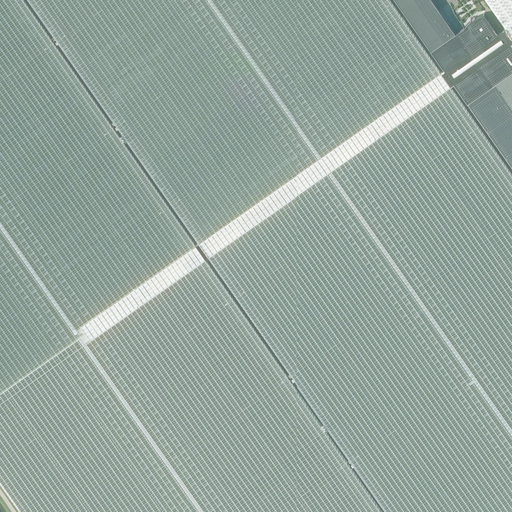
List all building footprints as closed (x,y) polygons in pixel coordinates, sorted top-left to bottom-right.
[(21,0),(0,0),(0,397),(202,255),(21,0)] [(449,87),(440,74),(388,0),(28,0),(199,243),(197,244),(206,257),(208,256),(449,87)] [(461,26),(450,33),(429,0),(418,0),(418,1),(416,3),(416,8),(413,4),(411,5),(404,9),(402,10),(441,72),(448,72),(449,74),(500,42),(498,38),(495,38),(494,35),(481,14),(475,14),(461,23),(461,26)] [(511,0),(486,0),(506,28),(511,36),(511,0)] [(511,67),(488,84),(492,83),(511,112),(511,67)] [(511,511),(511,176),(449,87),(208,256),(387,511),(511,511)] [(376,511),(206,269),(0,410),(0,479),(22,511),(376,511)]
